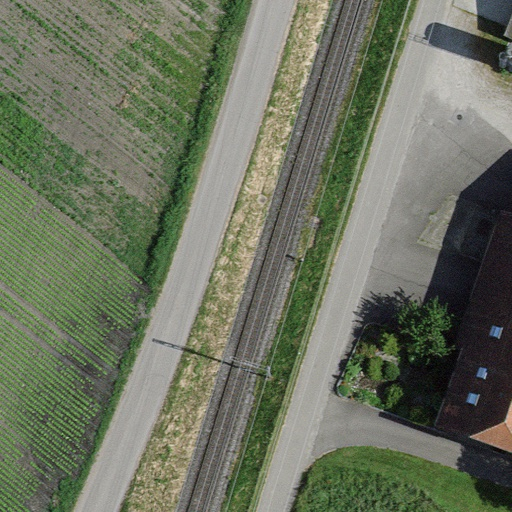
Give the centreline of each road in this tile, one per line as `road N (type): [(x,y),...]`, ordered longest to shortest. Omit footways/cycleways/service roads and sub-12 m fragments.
road 1 (unclassified): [(83,511),(192,240),(263,0)]
road 2 (unclassified): [(435,0),(280,511)]
